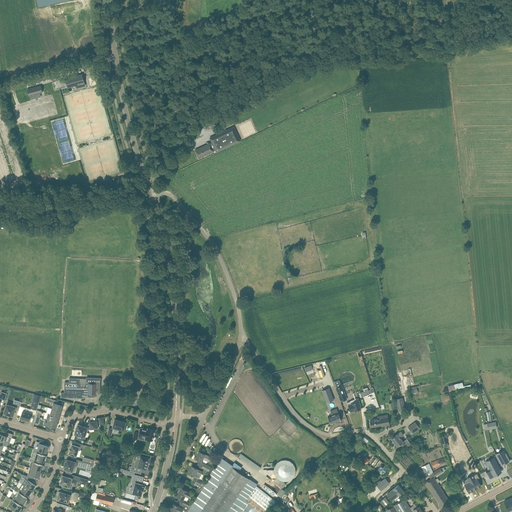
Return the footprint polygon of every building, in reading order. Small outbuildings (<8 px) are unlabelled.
[(84,82),(83,79),(82,74),(65,79),(68,88),(72,87),(76,86),(75,85),(84,82)] [(27,89),(29,96),(43,93),(41,85),(27,89)] [(205,125),(211,127),(221,122),(219,118),(209,122),(206,122),(205,125)] [(30,123),(15,127),(32,187),(47,183),(30,123)] [(211,142),(210,143),(214,151),(215,150),(216,153),(241,141),(234,126),(209,138),(211,142)] [(210,143),(195,150),(199,158),(214,151),(210,143)] [(61,392),(61,397),(84,398),(84,397),(100,397),(100,383),(88,383),(88,381),(86,381),(86,379),(69,378),(69,382),(65,382),(64,392),(61,392)] [(464,382),(449,384),(450,391),(465,388),(464,382)] [(342,385),(336,387),(341,401),(347,399),(342,385)] [(374,392),(373,387),(370,388),(371,390),(368,390),(367,387),(363,389),(365,395),(369,394),(374,392)] [(329,388),(322,390),(327,403),(334,400),(329,388)] [(448,393),(440,395),(441,402),(450,400),(448,393)] [(350,401),(347,402),(350,411),(354,410),(354,411),(357,410),(357,411),(360,410),(360,409),(361,408),(360,405),(358,398),(350,400),(350,401)] [(403,398),(395,399),(398,411),(405,410),(403,398)] [(5,413),(4,414),(8,415),(8,414),(13,416),(15,409),(19,410),(22,402),(15,400),(15,402),(13,402),(12,406),(7,404),(4,413),(5,413)] [(38,407),(38,404),(39,402),(33,400),(31,408),(37,410),(38,407)] [(459,413),(474,408),(472,401),(457,406),(459,413)] [(54,403),(52,408),(61,411),(63,405),(54,403)] [(52,408),(50,414),(59,417),(61,411),(52,408)] [(330,411),(332,415),(328,416),(331,424),(335,422),(335,423),(337,422),(337,421),(341,420),(338,412),(338,413),(336,408),(330,411)] [(31,413),(32,409),(30,409),(29,412),(23,410),(20,418),(21,418),(21,419),(21,420),(23,420),(24,420),(24,419),(26,420),(26,419),(28,420),(29,421),(31,413)] [(46,419),(49,419),(58,422),(59,417),(50,414),(48,413),(46,419)] [(390,425),(388,414),(377,416),(377,419),(370,420),(371,427),(381,425),(381,426),(390,425)] [(58,422),(49,419),(47,425),(56,428),(58,422)] [(113,427),(119,429),(119,430),(124,431),(125,426),(124,426),(126,422),(125,422),(125,421),(123,420),(122,421),(115,419),(113,427)] [(98,428),(97,421),(90,422),(90,424),(88,424),(87,427),(84,426),(84,425),(84,424),(84,425),(82,425),(82,424),(81,425),(78,424),(77,428),(76,429),(75,432),(75,433),(75,434),(85,437),(86,432),(87,432),(88,430),(98,428)] [(415,421),(408,427),(413,433),(420,428),(415,421)] [(135,430),(133,438),(137,439),(138,435),(145,437),(145,438),(153,440),(156,430),(155,429),(154,429),(152,428),(151,429),(148,428),(148,429),(141,428),(140,432),(135,430)] [(0,438),(5,440),(10,442),(13,434),(6,431),(5,434),(0,432),(0,438)] [(397,446),(402,443),(406,447),(410,443),(407,439),(403,441),(400,438),(404,435),(401,432),(397,435),(397,434),(391,439),(397,446)] [(363,462),(382,475),(388,466),(373,455),(361,444),(360,445),(355,439),(344,449),(347,453),(361,464),(363,462)] [(69,454),(77,456),(78,450),(79,450),(80,450),(81,447),(83,448),(84,445),(77,442),(76,445),(72,444),(71,447),(70,447),(70,450),(69,454)] [(39,446),(38,449),(38,450),(42,451),(47,452),(47,450),(48,451),(50,445),(46,444),(46,445),(43,444),(40,444),(37,443),(36,445),(39,446)] [(36,455),(35,459),(39,460),(44,462),(44,460),(46,460),(47,456),(41,454),(42,451),(38,450),(38,449),(35,449),(34,454),(36,455)] [(503,450),(496,454),(502,465),(506,462),(506,463),(510,461),(506,453),(505,453),(503,450)] [(202,461),(203,459),(208,462),(211,457),(199,451),(196,458),(202,461)] [(261,467),(241,453),(238,457),(258,471),(261,467)] [(146,470),(149,458),(138,455),(137,460),(136,459),(134,466),(146,470)] [(263,511),(266,510),(276,501),(256,485),(257,484),(249,479),(249,478),(232,467),(233,466),(221,457),(210,475),(211,476),(186,511),(263,511)] [(44,465),(38,463),(39,460),(35,459),(33,458),(32,462),(31,461),(29,467),(30,467),(41,471),(42,469),(43,469),(44,465)] [(432,462),(434,467),(445,463),(443,458),(432,462)] [(488,460),(486,462),(488,465),(490,470),(487,472),(486,472),(490,479),(494,476),(493,476),(499,473),(501,472),(493,458),(490,459),(489,459),(488,460)] [(66,461),(64,466),(65,467),(64,469),(66,469),(69,470),(72,471),(74,465),(82,467),(83,465),(84,461),(77,459),(76,462),(67,459),(66,462),(66,461)] [(273,469),(267,470),(267,476),(270,478),(271,480),(282,489),(286,484),(285,480),(291,480),(295,474),(294,464),(288,459),(280,460),(273,469)] [(202,467),(211,472),(213,469),(210,467),(204,463),(202,467)] [(433,472),(429,464),(422,467),(426,476),(433,472)] [(188,473),(193,475),(199,478),(202,471),(192,466),(188,473)] [(30,467),(27,476),(33,479),(34,475),(40,477),(42,473),(41,472),(41,471),(30,467)] [(434,473),(435,476),(445,470),(443,467),(434,473)] [(25,478),(22,483),(32,490),(33,488),(34,489),(37,485),(31,482),(33,479),(27,476),(23,474),(22,476),(25,478)] [(141,485),(141,484),(142,484),(144,476),(134,474),(131,482),(135,483),(133,493),(136,494),(136,495),(137,495),(138,494),(141,495),(142,490),(143,490),(144,486),(141,485)] [(470,483),(465,486),(469,493),(481,487),(477,479),(479,478),(477,474),(473,476),(468,479),(470,483)] [(62,485),(67,486),(69,487),(70,484),(75,485),(77,480),(72,478),(62,475),(62,478),(61,478),(60,480),(61,480),(60,483),(63,484),(62,485)] [(425,482),(432,493),(436,490),(437,492),(442,489),(434,477),(425,482)] [(104,485),(105,480),(96,478),(94,491),(103,492),(103,488),(98,487),(99,484),(104,485)] [(204,483),(201,482),(197,479),(195,482),(194,486),(200,489),(204,483)] [(386,486),(381,481),(380,480),(375,483),(381,490),(386,486)] [(17,491),(19,493),(23,495),(25,492),(30,495),(32,492),(31,491),(32,490),(22,483),(19,488),(16,486),(14,489),(17,491)] [(393,499),(403,490),(398,484),(387,494),(390,497),(391,496),(393,499)] [(189,498),(192,492),(188,490),(187,491),(181,488),(177,496),(183,499),(185,496),(189,498)] [(436,490),(432,493),(441,508),(450,503),(442,489),(437,492),(436,490)] [(77,501),(79,493),(72,491),(71,495),(60,491),(59,492),(58,492),(57,495),(58,495),(57,499),(68,502),(69,499),(73,500),(77,501)] [(95,499),(104,501),(103,503),(108,504),(109,496),(105,496),(97,494),(97,492),(92,491),(90,499),(95,500),(95,499)] [(15,495),(12,500),(18,503),(19,500),(25,504),(27,500),(26,499),(27,498),(23,495),(19,493),(17,496),(15,495)] [(380,501),(384,507),(389,502),(385,497),(380,501)] [(411,511),(410,508),(409,508),(404,499),(394,505),(397,511),(411,511)] [(18,503),(12,500),(8,506),(10,507),(11,507),(16,510),(15,511),(17,511),(19,511),(22,508),(21,508),(22,506),(18,503)] [(414,505),(410,508),(411,511),(422,511),(419,506),(418,506),(416,502),(413,504),(414,505)] [(52,511),(63,511),(64,511),(65,511),(70,511),(72,507),(58,503),(57,507),(56,507),(55,508),(54,508),(54,509),(53,509),(52,511)] [(185,511),(189,507),(184,505),(183,508),(173,503),(169,511),(170,511),(176,511),(177,511),(178,511),(185,511)]
